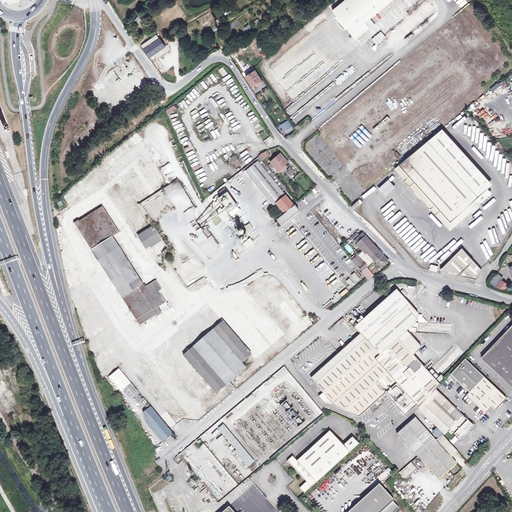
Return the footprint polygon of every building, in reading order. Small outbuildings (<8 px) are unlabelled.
[(345,0),(332,11),(356,40),(368,30),(364,25),(393,0),(345,0)] [(215,11),(214,11),(214,10),(210,12),(216,21),(220,19),(215,11)] [(138,18),(142,24),(146,21),(141,15),(138,18)] [(380,31),(371,39),(376,45),(386,37),(380,31)] [(165,47),(157,35),(141,46),(149,58),(165,47)] [(246,54),(240,47),(231,55),(236,62),(246,54)] [(133,63),(128,67),(137,79),(142,75),(133,63)] [(218,70),(222,77),(227,74),(222,67),(218,70)] [(252,87),(255,86),(262,81),(257,73),(256,71),(253,73),(250,75),(246,77),(252,87)] [(485,112),(479,117),(486,124),(492,119),(485,112)] [(266,141),(271,137),(266,130),(259,134),(264,142),(266,141)] [(414,182),(450,222),(492,184),(448,136),(443,130),(399,166),(407,174),(414,182)] [(503,149),(503,148),(502,146),(497,139),(493,140),(504,154),(506,152),(503,149)] [(261,159),(262,160),(266,157),(263,154),(267,150),(265,148),(257,154),(259,157),(261,159)] [(278,171),(284,166),(288,162),(281,154),(271,163),(278,171)] [(229,166),(233,164),(235,167),(241,164),(235,155),(226,161),(229,166)] [(244,169),(246,171),(261,159),(259,157),(244,169)] [(261,159),(246,171),(274,206),(276,204),(284,214),(277,220),(281,226),(299,211),(283,192),(286,189),(262,160),(261,159)] [(240,211),(227,193),(222,196),(219,198),(225,207),(229,213),(232,217),(240,211)] [(119,247),(115,241),(113,237),(119,233),(103,207),(79,222),(78,221),(74,224),(140,325),(156,315),(156,316),(161,313),(158,308),(166,303),(160,293),(160,294),(158,292),(161,290),(156,281),(147,287),(145,288),(144,286),(143,284),(137,275),(135,272),(131,266),(129,263),(122,252),(125,251),(125,250),(122,245),(121,245),(119,247)] [(137,237),(141,242),(149,236),(150,236),(154,242),(160,238),(168,249),(172,246),(158,224),(137,237)] [(245,230),(248,234),(254,229),(251,225),(245,230)] [(204,226),(200,229),(206,239),(210,236),(204,226)] [(357,232),(350,238),(353,240),(359,234),(357,232)] [(358,244),(357,245),(358,246),(359,245),(364,251),(352,261),(361,271),(367,266),(368,266),(374,261),(380,267),(387,260),(362,233),(354,241),(358,244)] [(149,236),(141,242),(145,248),(154,242),(150,236),(149,236)] [(250,238),(243,244),(247,249),(254,243),(250,238)] [(350,253),(353,249),(347,244),(344,248),(350,253)] [(481,270),(462,249),(443,268),(442,269),(441,269),(442,272),(445,271),(449,274),(477,280),(481,270)] [(133,264),(125,251),(122,252),(129,263),(131,266),(133,264)] [(361,272),(368,280),(374,275),(367,268),(361,272)] [(140,269),(135,272),(137,275),(143,284),(148,281),(140,269)] [(354,273),(352,275),(357,282),(360,279),(354,273)] [(508,286),(500,282),(497,288),(505,291),(508,286)] [(398,338),(406,331),(418,321),(418,314),(396,289),(354,327),(364,337),(314,382),(333,404),(359,417),(385,394),(396,384),(420,410),(444,435),(448,432),(450,430),(453,433),(461,440),(473,426),(435,390),(439,385),(411,353),(398,338)] [(223,321),(213,329),(242,363),(252,354),(223,321)] [(511,325),(481,358),(511,387),(511,325)] [(242,363),(213,329),(184,355),(217,393),(226,385),(231,389),(234,386),(230,381),(246,367),(242,363)] [(420,346),(406,331),(398,338),(411,353),(420,346)] [(314,382),(364,337),(360,334),(338,353),(310,378),(314,382)] [(485,414),(491,407),(493,409),(496,409),(506,399),(464,360),(450,375),(469,393),(466,396),(485,414)] [(12,421),(17,418),(18,417),(8,399),(6,400),(1,391),(0,391),(0,389),(9,385),(4,373),(0,375),(0,401),(11,421),(12,421)] [(131,398),(138,393),(130,384),(124,389),(131,398)] [(141,407),(144,404),(148,408),(143,412),(147,423),(163,442),(173,434),(143,399),(138,403),(141,407)] [(237,406),(231,411),(234,414),(240,410),(237,406)] [(445,452),(452,446),(442,435),(436,441),(414,416),(410,419),(412,420),(397,434),(438,480),(456,464),(451,458),(445,452)] [(236,450),(234,451),(248,467),(255,461),(224,424),(223,424),(218,429),(236,450)] [(358,443),(352,436),(343,445),(329,430),(297,460),(292,455),(287,460),(306,481),(299,488),(304,493),(358,443)] [(453,444),(458,440),(454,436),(449,440),(453,444)] [(445,452),(451,458),(457,452),(452,446),(445,452)] [(413,459),(411,456),(403,463),(406,465),(413,459)] [(415,468),(411,463),(399,473),(404,479),(415,468)] [(379,484),(392,471),(388,467),(375,480),(379,484)] [(186,469),(184,472),(190,477),(192,473),(186,469)] [(188,482),(192,487),(197,484),(192,478),(188,482)] [(347,511),(393,511),(398,507),(392,501),(393,500),(379,483),(347,511)]
